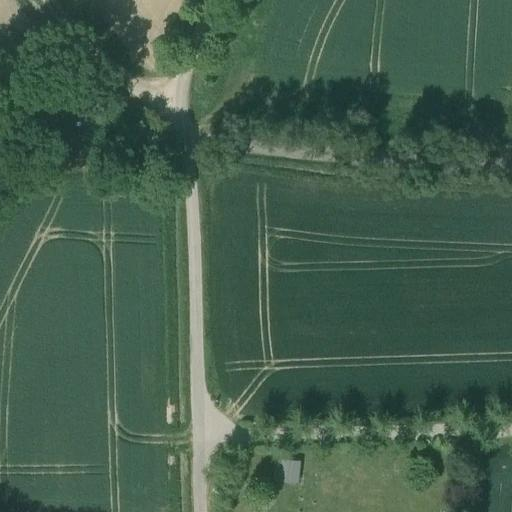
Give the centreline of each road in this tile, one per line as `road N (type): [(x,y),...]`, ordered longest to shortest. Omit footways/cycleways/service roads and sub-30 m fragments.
road 1 (unclassified): [(181,106),(207,267),(201,442)]
road 2 (unclassified): [(201,442),(511,443)]
road 3 (unclassified): [(0,68),(66,18),(132,89),(181,106)]
